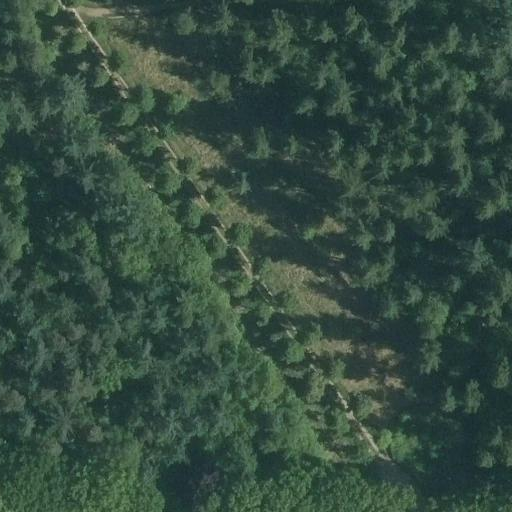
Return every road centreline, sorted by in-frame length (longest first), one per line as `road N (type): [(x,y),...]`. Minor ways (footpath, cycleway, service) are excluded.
road 1 (track): [(66,0),(404,511)]
road 2 (unclassified): [(263,511),(0,487)]
